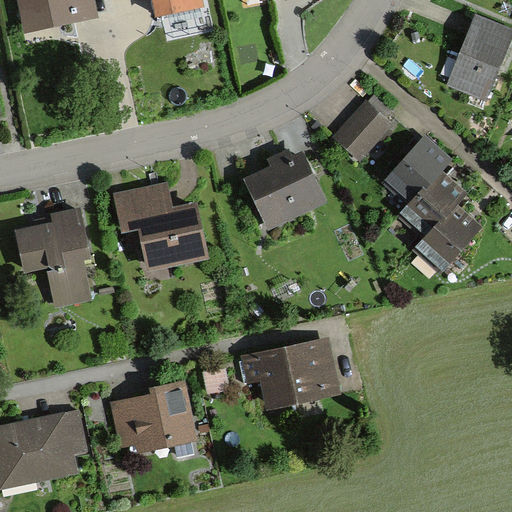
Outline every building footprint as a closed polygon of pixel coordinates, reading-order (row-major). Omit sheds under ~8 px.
[(20,0),(28,34),(94,20),(90,0),(20,0)] [(154,0),(159,20),(200,11),(197,0),(154,0)] [(511,35),(472,19),(444,88),(484,104),(511,35)] [(386,127),(360,106),(329,145),(355,165),(386,127)] [(422,139),(375,184),(399,208),(445,163),(422,139)] [(297,158),(241,184),(263,232),(319,207),(297,158)] [(440,174),(393,219),(414,241),(461,195),(440,174)] [(168,188),(114,198),(121,235),(138,232),(146,275),(205,265),(195,211),(172,215),(168,188)] [(455,205),(410,252),(434,274),(479,228),(455,205)] [(49,227),(12,235),(19,273),(45,268),(53,308),(87,301),(79,262),(91,260),(81,213),(47,220),(49,227)] [(250,376),(267,373),(272,401),(334,389),(325,340),(246,355),(250,376)] [(155,393),(116,401),(123,439),(138,436),(140,443),(195,432),(185,378),(153,384),(155,393)] [(75,410),(0,425),(0,467),(3,481),(72,467),(68,448),(82,445),(75,410)]
